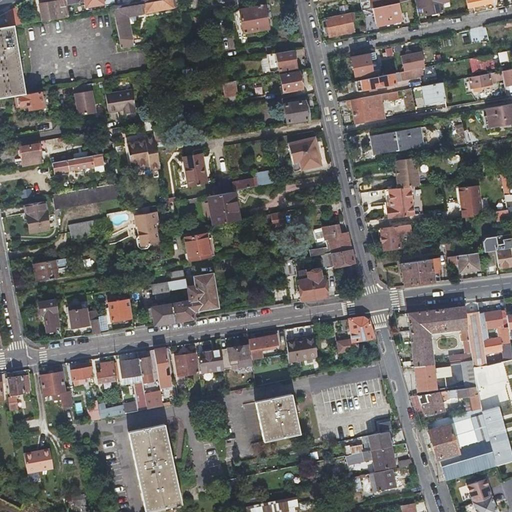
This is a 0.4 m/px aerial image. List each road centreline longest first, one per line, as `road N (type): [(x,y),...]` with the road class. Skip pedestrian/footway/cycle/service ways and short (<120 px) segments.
road 1 (residential): [(373,302),(19,360)]
road 2 (residential): [(373,302),(302,0)]
road 3 (residential): [(435,511),(373,302)]
road 4 (unknown): [(332,129),(511,94)]
road 5 (residential): [(511,286),(373,302)]
